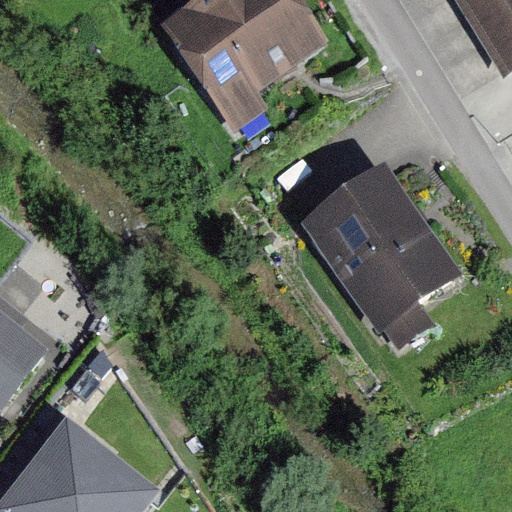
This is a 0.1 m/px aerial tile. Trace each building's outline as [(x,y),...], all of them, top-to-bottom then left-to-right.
[(293,0),(216,0),(162,39),(236,142),(269,117),(258,102),(301,71),(330,51),(293,0)] [(511,87),(511,0),(455,0),(511,88),(511,87)] [(388,177),(303,237),(380,345),(387,341),(399,358),(437,331),(424,314),(465,284),(419,220),(388,177)] [(53,372),(0,327),(0,429),(3,431),(53,372)] [(153,511),(80,450),(27,511),(153,511)]
